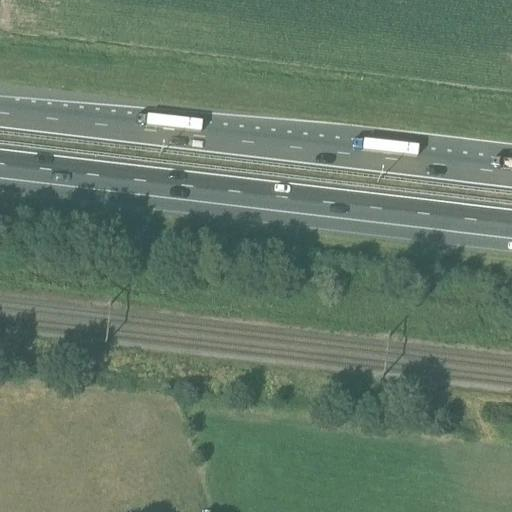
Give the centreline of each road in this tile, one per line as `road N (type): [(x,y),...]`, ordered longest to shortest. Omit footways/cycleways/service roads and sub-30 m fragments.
road 1 (motorway): [(0,165),(511,225)]
road 2 (motorway): [(511,174),(0,114)]
